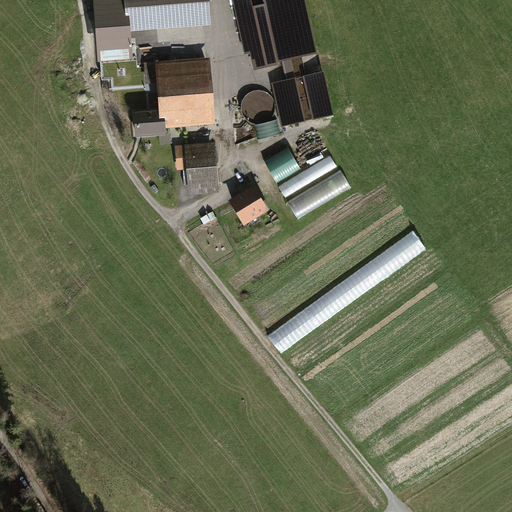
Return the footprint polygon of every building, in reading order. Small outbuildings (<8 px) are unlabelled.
[(102,0),(97,0),(98,25),(125,24),(123,0),(102,0)] [(126,0),(128,27),(146,26),(203,21),(201,0),(126,0)] [(314,52),(303,0),(264,0),(268,18),(254,21),(248,0),(241,0),(256,64),(314,52)] [(204,37),(203,21),(146,26),(147,41),(204,37)] [(211,121),(206,61),(146,66),(147,82),(159,81),(161,111),(136,113),(137,134),(164,132),(163,119),(189,117),(190,123),(211,121)] [(311,75),(303,77),(313,119),(321,117),(311,75)] [(303,118),(295,81),(279,85),(288,122),(303,118)] [(244,115),(260,115),(261,96),(244,95),(244,115)] [(288,147),(264,162),(277,183),(301,168),(288,147)] [(187,148),(177,149),(179,167),(189,166),(190,187),(216,185),(213,150),(188,152),(187,148)] [(333,158),(278,182),(283,193),(339,169),(333,158)] [(311,182),(313,185),(339,171),(337,167),(311,182)] [(288,202),(298,218),(352,185),(341,169),(288,202)] [(265,209),(254,190),(244,196),(243,195),(233,201),(243,219),(255,212),(257,214),(265,209)]
